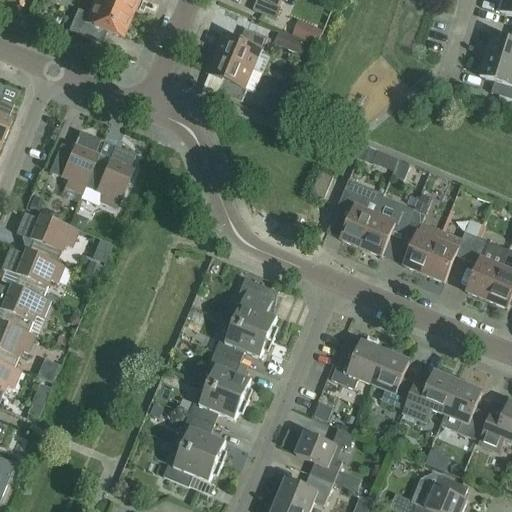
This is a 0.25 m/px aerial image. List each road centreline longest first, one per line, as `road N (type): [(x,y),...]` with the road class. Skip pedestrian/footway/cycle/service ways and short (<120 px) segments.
road 1 (residential): [(334,283),(239,242),(198,144),(148,107)]
road 2 (residential): [(334,283),(243,511)]
road 3 (residential): [(511,355),(334,283)]
road 4 (residential): [(0,187),(48,67)]
